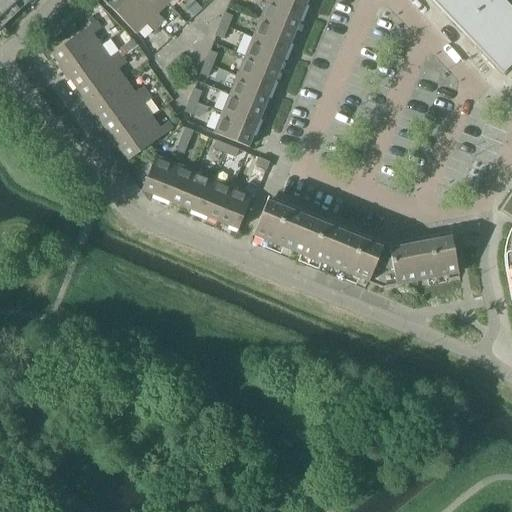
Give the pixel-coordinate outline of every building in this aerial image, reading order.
[(0,0),(0,29),(19,12),(7,0),(0,0)] [(31,0),(7,0),(19,12),(31,0)] [(158,27),(132,0),(107,0),(104,3),(135,34),(146,24),(153,31),(158,27)] [(167,4),(162,0),(132,0),(158,27),(164,21),(156,14),(167,4)] [(302,13),(269,0),(267,0),(260,19),(294,32),(302,13)] [(307,0),(269,0),(302,13),(307,0)] [(511,65),(511,10),(502,0),(430,0),(475,47),(473,49),(474,50),(476,48),(480,53),(479,54),(481,54),(501,75),(511,65)] [(511,0),(502,0),(511,10),(511,0)] [(224,13),(219,25),(227,28),(231,16),(224,13)] [(87,21),(90,26),(95,22),(92,17),(87,21)] [(260,19),(252,38),(286,52),(294,32),(260,19)] [(64,72),(100,46),(92,35),(100,29),(95,22),(90,26),(51,54),(64,72)] [(227,28),(219,25),(215,36),(222,39),(227,28)] [(120,32),(116,27),(110,31),(114,36),(120,32)] [(252,38),(244,57),(278,71),(286,52),(252,38)] [(136,48),(132,42),(121,49),(126,56),(136,48)] [(108,59),(100,46),(64,72),(77,90),(121,58),(117,52),(108,59)] [(208,51),(204,63),(211,66),(216,54),(208,51)] [(244,57),(236,76),(271,90),(278,71),(244,57)] [(125,64),(121,58),(77,90),(89,107),(125,82),(117,70),(125,64)] [(211,66),(204,63),(199,74),(207,77),(211,66)] [(236,76),(229,95),(263,109),(271,90),(236,76)] [(125,82),(89,107),(102,125),(146,94),(142,88),(134,94),(125,82)] [(193,89),(188,101),(196,104),(200,92),(193,89)] [(150,99),(146,94),(102,125),(115,143),(151,118),(142,105),(150,99)] [(229,95),(221,114),(255,128),(263,109),(229,95)] [(196,104),(188,101),(184,112),(191,115),(196,104)] [(255,128),(221,114),(213,134),(247,148),(255,128)] [(159,129),(151,118),(115,143),(128,161),(172,129),(167,123),(159,129)] [(184,129),(180,140),(187,143),(192,132),(184,129)] [(187,143),(180,140),(175,151),(183,154),(187,143)] [(223,153),(226,146),(215,141),(212,148),(223,153)] [(237,150),(226,146),(223,153),(234,158),(237,150)] [(160,199),(174,164),(154,157),(141,191),(160,199)] [(268,163),(257,158),(254,166),(265,170),(268,163)] [(174,164),(160,199),(179,206),(193,172),(174,164)] [(212,180),(193,172),(179,206),(199,214),(212,180)] [(231,188),(212,180),(199,214),(218,222),(231,188)] [(231,188),(218,222),(237,230),(251,196),(231,188)] [(511,190),(498,212),(511,221),(511,253),(511,254),(511,262),(511,190)] [(266,202),(252,236),(367,283),(381,288),(415,282),(458,274),(451,237),(388,249),(381,249),(266,202)]
